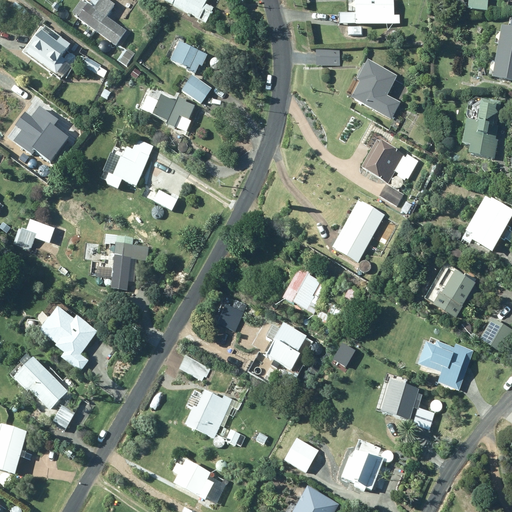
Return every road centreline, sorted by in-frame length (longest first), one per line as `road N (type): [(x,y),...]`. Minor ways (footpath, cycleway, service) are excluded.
road 1 (unclassified): [(267,0),(282,62),(269,143),(212,266),(68,511)]
road 2 (residential): [(511,395),(461,454),(427,511)]
